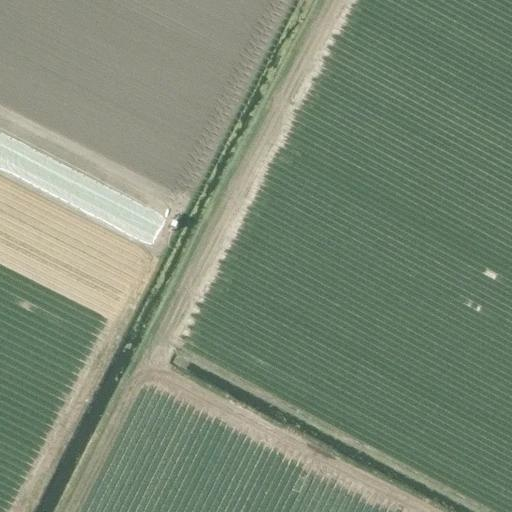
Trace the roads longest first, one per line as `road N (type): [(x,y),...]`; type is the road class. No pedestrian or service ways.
road 1 (track): [(70,511),(135,382),(150,371),(418,511)]
road 2 (track): [(150,371),(160,334),(333,0)]
